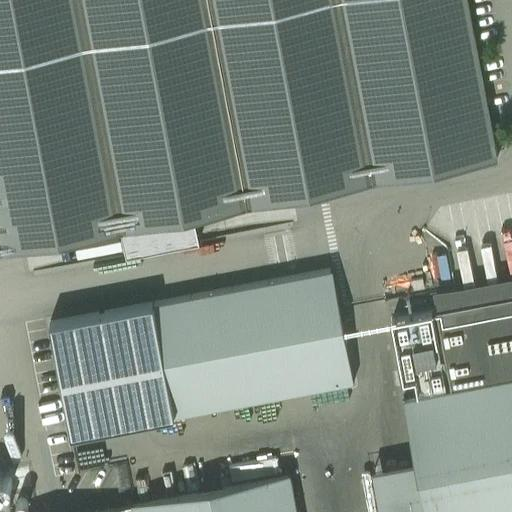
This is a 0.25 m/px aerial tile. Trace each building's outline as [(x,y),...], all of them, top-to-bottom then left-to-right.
[(0,0),(0,248),(119,226),(121,226),(126,253),(199,239),(194,212),(336,185),(497,156),(468,0),(0,0)] [(476,253),(461,254),(462,279),(478,278),(476,253)] [(331,268),(52,321),(72,433),(352,380),(331,268)] [(420,394),(405,397),(426,511),(511,511),(511,294),(437,309),(452,388),(447,389),(420,394)] [(432,310),(393,317),(405,379),(416,376),(420,394),(447,389),(432,310)] [(106,453),(107,461),(138,458),(137,449),(106,453)] [(0,454),(0,471),(10,470),(6,453),(0,454)] [(298,511),(290,471),(74,511),(298,511)]
